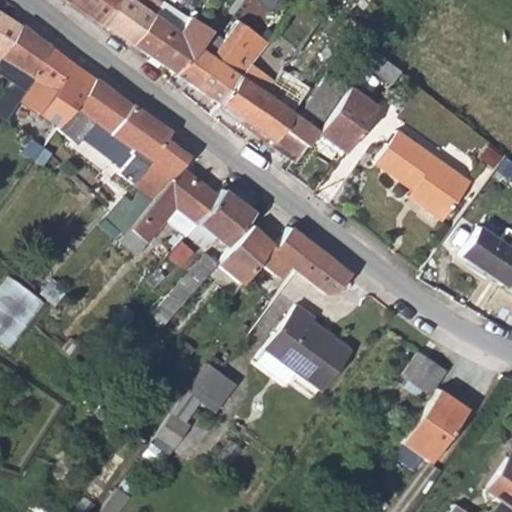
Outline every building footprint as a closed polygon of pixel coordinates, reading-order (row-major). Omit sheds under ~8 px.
[(69,0),(102,22),(114,0),(69,0)] [(114,0),(102,22),(129,41),(149,12),(157,0),(114,0)] [(159,0),(157,0),(149,12),(129,41),(174,71),(192,49),(207,28),(193,19),(187,13),(184,17),(159,0)] [(312,7),(304,0),(297,0),(292,6),(268,38),(289,54),(316,20),(307,13),(312,7)] [(0,46),(17,24),(0,12),(0,46)] [(17,99),(37,112),(71,63),(18,22),(17,24),(0,46),(0,76),(22,90),(17,99)] [(221,39),(207,28),(192,49),(174,71),(175,72),(170,79),(168,81),(173,85),(181,76),(203,91),(219,103),(250,61),(235,51),(240,46),(223,35),(221,39)] [(363,59),(390,80),(400,67),(371,46),(363,59)] [(262,70),(265,65),(268,62),(256,53),(250,61),(219,103),(296,156),(313,131),(316,127),(260,88),(269,76),(262,70)] [(35,115),(54,129),(93,78),(71,63),(37,112),(35,115)] [(54,129),(73,143),(79,136),(114,92),(93,78),(54,129)] [(313,131),(341,150),(375,102),(346,83),(327,110),(316,127),(313,131)] [(203,91),(194,101),(211,114),(219,103),(203,91)] [(79,136),(98,151),(110,137),(105,133),(126,101),(114,92),(79,136)] [(112,171),(148,198),(161,184),(178,164),(185,156),(164,141),(172,132),(126,101),(105,133),(110,137),(98,151),(117,165),(112,171)] [(468,177),(395,125),(371,158),(409,185),(427,197),(423,203),(440,216),(468,177)] [(47,151),(41,146),(32,159),(38,163),(47,151)] [(511,182),(511,162),(505,156),(495,169),(511,182)] [(171,206),(193,223),(215,193),(178,164),(161,184),(115,240),(133,254),(171,206)] [(405,191),(423,203),(427,197),(409,185),(405,191)] [(251,209),(220,186),(215,193),(193,223),(184,232),(203,248),(214,236),(223,243),(251,209)] [(270,241),(254,228),(253,229),(248,224),(224,249),(224,251),(214,263),(213,264),(220,268),(239,282),(255,260),(266,245),(270,241)] [(504,283),(511,287),(511,228),(507,225),(498,238),(478,224),(458,253),(504,284),(504,283)] [(286,263),(293,269),(309,281),(327,257),(287,225),(270,248),(266,245),(255,260),(276,276),(286,263)] [(180,239),(169,252),(180,262),(191,249),(180,239)] [(156,306),(167,315),(213,264),(214,263),(203,254),(156,306)] [(335,291),(347,273),(327,257),(309,281),(323,292),(335,291)] [(46,279),(34,290),(35,291),(49,305),(61,291),(46,279)] [(244,312),(254,320),(263,309),(252,300),(244,312)] [(285,382),(295,369),(319,386),(347,345),(308,318),(311,313),(293,301),(253,360),(285,382)] [(67,335),(58,346),(73,358),(82,347),(67,335)] [(151,358),(141,350),(127,368),(138,376),(151,358)] [(442,370),(415,351),(401,373),(428,391),(442,370)] [(195,396),(224,416),(225,415),(239,396),(226,389),(232,380),(216,370),(204,362),(177,401),(185,408),(195,396)] [(463,405),(435,385),(430,392),(399,439),(427,459),(463,405)] [(189,410),(185,408),(177,401),(152,436),(164,444),(176,427),(189,410)] [(57,415),(65,419),(72,410),(64,405),(57,415)] [(511,458),(507,455),(484,489),(497,499),(491,507),(497,511),(511,511),(511,458)] [(96,511),(115,511),(129,496),(118,487),(96,511)]
